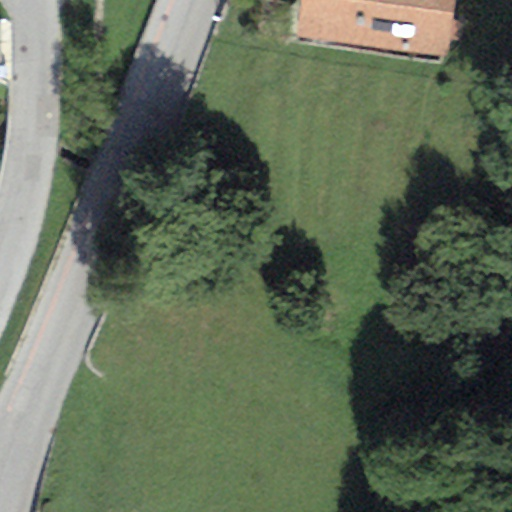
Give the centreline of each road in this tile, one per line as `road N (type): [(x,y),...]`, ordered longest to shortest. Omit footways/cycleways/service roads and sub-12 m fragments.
road 1 (tertiary): [(0,498),(190,0)]
road 2 (residential): [(0,263),(32,127),(33,0)]
